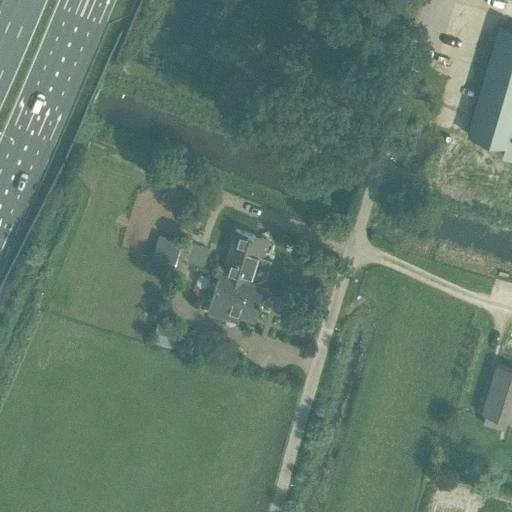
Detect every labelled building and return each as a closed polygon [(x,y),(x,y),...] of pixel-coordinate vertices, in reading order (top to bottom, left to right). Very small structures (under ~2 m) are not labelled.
[(511,29),(498,25),(464,143),(470,145),(502,154),(511,156),(511,29)] [(462,154),(453,184),(461,187),(460,190),(475,195),(476,191),(482,193),(503,199),(507,200),(511,181),(511,156),(502,154),(470,145),(467,155),(462,154)] [(261,258),(267,240),(234,230),(220,272),(217,271),(207,305),(225,311),(227,305),(255,314),(263,288),(248,284),(257,256),(261,258)] [(176,258),(182,240),(168,236),(162,254),(176,258)] [(203,267),(209,248),(182,240),(169,282),(181,285),(188,263),(203,267)] [(511,422),(511,418),(511,368),(494,363),(479,412),(511,422)]
